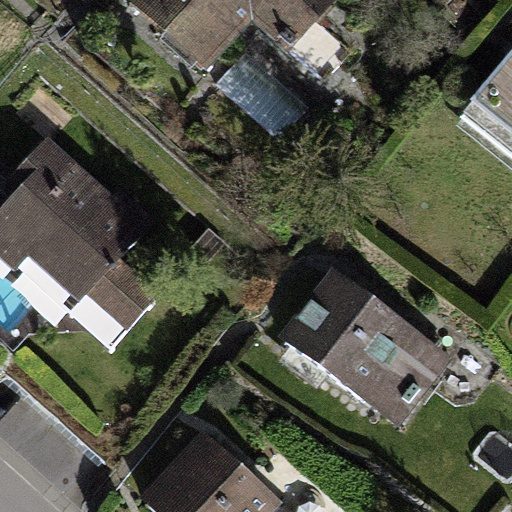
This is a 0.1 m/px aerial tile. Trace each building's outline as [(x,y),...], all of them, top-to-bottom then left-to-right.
[(131,0),(124,8),(208,83),(259,25),(294,56),(344,0),(131,0)] [(511,44),(461,112),(511,150),(511,44)] [(0,197),(8,204),(0,212),(0,266),(11,275),(18,267),(113,351),(159,299),(121,265),(151,231),(47,140),(0,193),(0,197)] [(332,276),(279,349),(399,435),(452,362),(332,276)] [(277,511),(200,442),(140,508),(144,511),(277,511)]
